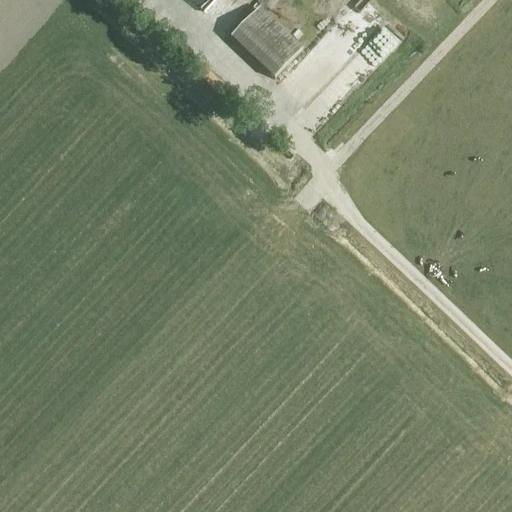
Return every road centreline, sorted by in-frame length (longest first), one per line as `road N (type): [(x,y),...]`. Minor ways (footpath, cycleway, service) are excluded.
road 1 (track): [(150,0),(325,173),(336,202),(511,369)]
road 2 (track): [(325,173),(491,0)]
